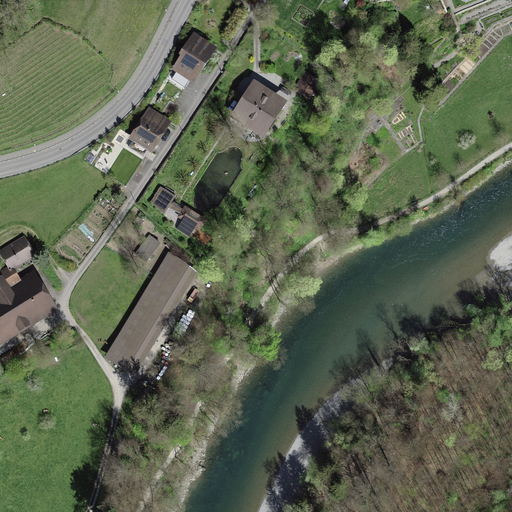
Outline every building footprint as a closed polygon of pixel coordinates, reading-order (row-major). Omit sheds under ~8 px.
[(218,45),(196,32),(174,68),(148,109),(164,119),(176,100),(181,103),(195,81),(218,45)] [(323,81),(308,71),(296,89),(312,99),(323,81)] [(289,97),(255,75),(232,111),(266,133),(289,97)] [(148,109),(129,139),(106,176),(130,191),(153,155),(172,125),(164,119),(148,109)] [(211,223),(187,208),(185,212),(171,204),(175,197),(161,187),(151,201),(164,216),(169,208),(182,216),(175,228),(198,243),(211,223)] [(139,217),(133,222),(139,227),(144,221),(139,217)] [(134,255),(147,263),(161,244),(148,235),(134,255)] [(37,258),(25,238),(0,253),(12,273),(37,258)] [(171,258),(109,358),(136,375),(199,275),(171,258)] [(0,343),(55,311),(31,272),(7,286),(5,281),(0,284),(0,343)]
